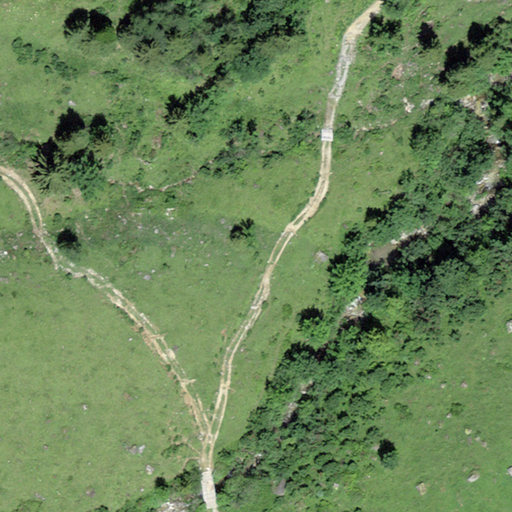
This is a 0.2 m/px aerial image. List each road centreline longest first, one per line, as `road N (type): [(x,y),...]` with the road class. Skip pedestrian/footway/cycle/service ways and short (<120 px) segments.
road 1 (track): [(382,0),(350,41),(332,104),(325,188),(281,247),(258,311),(232,350),(207,483)]
road 2 (track): [(207,483),(195,388),(145,318),(95,275),(65,262),(28,192),(0,171)]
